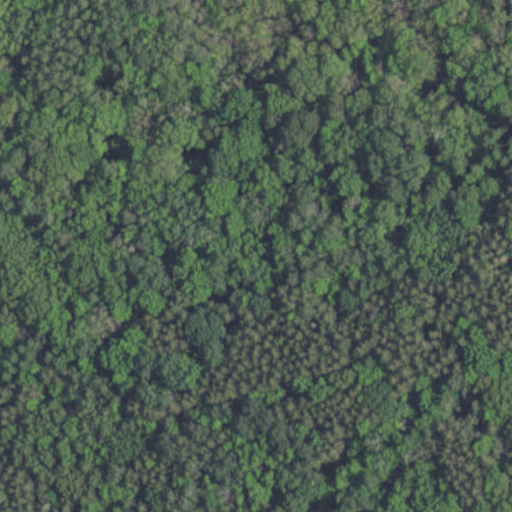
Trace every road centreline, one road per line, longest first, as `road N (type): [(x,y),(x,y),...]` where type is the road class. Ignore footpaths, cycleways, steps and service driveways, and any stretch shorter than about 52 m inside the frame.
road 1 (track): [(245,511),(242,475),(254,462),(254,430),(225,346),(230,322),(223,304),(211,291),(176,284),(110,297),(59,275),(32,285),(50,161),(42,112),(0,63)]
road 2 (track): [(469,511),(411,400),(309,309),(242,232),(242,204),(264,136),(277,0)]
